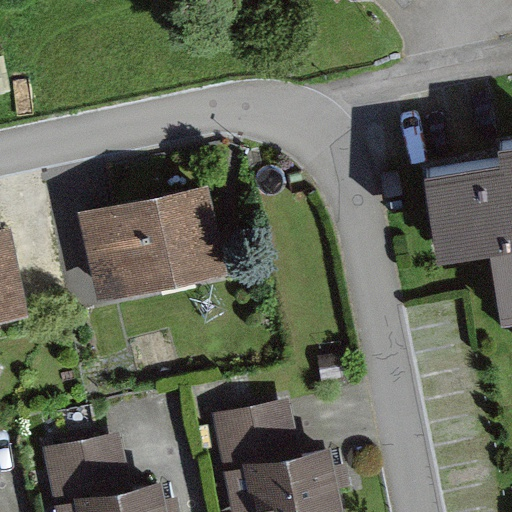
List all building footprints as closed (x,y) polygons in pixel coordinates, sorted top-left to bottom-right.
[(511,142),(505,143),(508,157),(429,170),(439,230),(491,222),(504,305),(511,303),(511,142)] [(202,194),(94,216),(109,285),(217,263),(202,194)] [(12,233),(0,236),(0,311),(28,306),(12,233)] [(356,357),(328,360),(331,387),(359,383),(356,357)] [(236,480),(313,465),(302,403),(224,418),(236,480)] [(54,511),(79,511),(133,502),(121,440),(44,454),(54,511)] [(366,511),(356,457),(313,465),(236,480),(242,511),(366,511)] [(179,511),(176,494),(133,502),(79,511),(179,511)]
